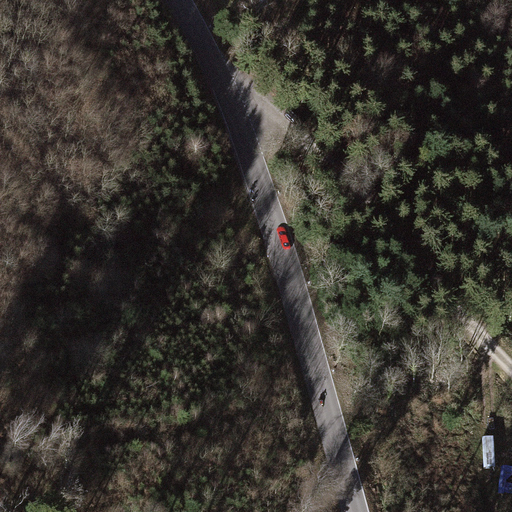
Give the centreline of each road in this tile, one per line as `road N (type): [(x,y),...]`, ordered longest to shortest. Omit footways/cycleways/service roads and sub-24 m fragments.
road 1 (tertiary): [(178,0),(228,93),(357,511)]
road 2 (track): [(511,365),(344,177),(286,125),(228,93)]
